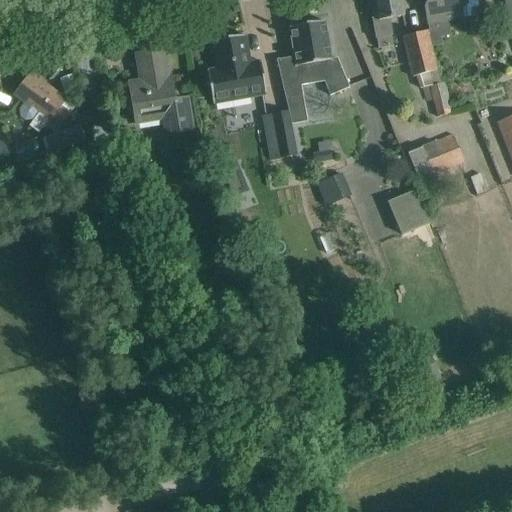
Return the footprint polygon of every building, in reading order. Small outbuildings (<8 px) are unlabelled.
[(373,0),(374,4),(370,5),(374,24),(380,48),(395,45),(389,19),(404,16),(401,4),(400,0),(373,0)] [(422,0),(424,6),(428,26),(434,25),(447,23),(462,20),(461,18),(474,15),(479,7),(477,0),(422,0)] [(278,60),(276,60),(282,84),(288,111),(288,112),(290,125),(307,122),(303,95),(301,86),(325,82),(331,96),(349,88),(337,59),(331,60),(325,22),(289,28),(294,57),(278,60)] [(427,31),(403,37),(412,77),(415,76),(419,89),(422,88),(440,83),(431,47),(427,31)] [(216,69),(206,71),(213,105),(266,95),(260,61),(250,63),(245,36),(214,41),(211,42),(212,50),(216,69)] [(142,83),(130,85),(134,104),(135,111),(137,122),(160,118),(164,137),(195,132),(189,96),(173,99),(173,97),(170,78),(168,78),(163,50),(137,55),(142,83)] [(29,74),(14,95),(25,103),(19,110),(20,117),(26,121),(32,120),(43,128),(45,125),(49,121),(59,128),(67,116),(74,108),(64,100),(45,86),(29,74)] [(498,100),(511,95),(511,76),(492,82),(498,100)] [(444,83),(430,87),(433,101),(436,117),(452,113),(444,83)] [(285,113),(262,116),(269,160),(295,156),(290,125),(288,112),(285,113)] [(511,117),(497,124),(510,157),(511,162),(511,117)] [(79,126),(59,134),(64,149),(85,141),(79,126)] [(434,143),(407,154),(419,181),(465,163),(453,135),(434,142),(434,143)] [(39,153),(34,139),(15,146),(20,160),(39,153)] [(0,173),(11,170),(3,140),(0,141),(0,173)] [(235,161),(216,169),(228,198),(247,191),(235,161)] [(342,175),(319,185),(328,207),(351,197),(342,175)] [(416,190),(387,203),(402,236),(431,223),(416,190)] [(178,210),(159,217),(177,264),(196,257),(178,210)] [(432,355),(408,365),(418,392),(443,382),(432,355)] [(340,385),(313,396),(319,411),(321,410),(323,417),(334,413),(331,406),(346,400),(340,385)]
